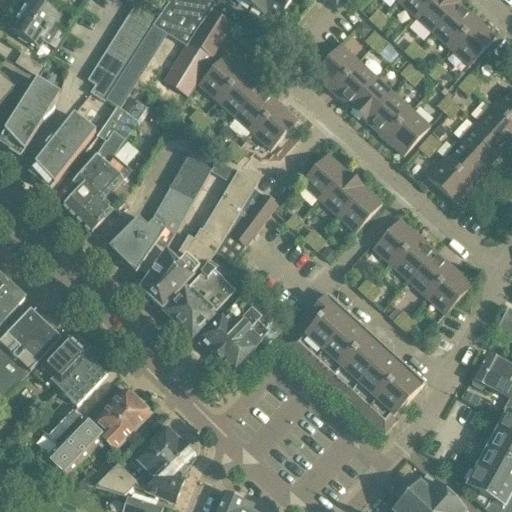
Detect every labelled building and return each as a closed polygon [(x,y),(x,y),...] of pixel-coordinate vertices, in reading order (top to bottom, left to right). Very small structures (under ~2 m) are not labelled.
[(41,6),(31,0),(21,16),(61,41),(66,34),(53,26),(58,18),(54,15),(55,14),(41,5),(41,6)] [(179,18),(166,37),(186,50),(190,45),(210,14),(215,6),(206,0),(170,0),(165,9),(179,18)] [(241,0),(264,16),(267,13),(278,21),(292,0),(241,0)] [(416,21),(434,0),(402,0),(398,5),(416,21)] [(433,37),(461,7),(454,0),(434,0),(416,21),(433,37)] [(451,53),(479,23),(461,7),(433,37),(451,53)] [(134,8),(126,20),(148,34),(151,28),(152,28),(156,21),(134,8)] [(190,45),(212,59),(232,28),(210,14),(190,45)] [(377,28),(385,19),(379,14),(371,22),(377,28)] [(55,51),(61,41),(21,16),(10,33),(20,39),(19,41),(32,49),(33,48),(37,50),(42,42),(55,51)] [(383,34),(391,25),(385,19),(377,28),(383,34)] [(126,20),(119,33),(140,46),(148,34),(126,20)] [(470,70),(482,57),(498,40),(479,23),(451,53),(470,70)] [(364,40),(371,32),(363,25),(355,33),(364,40)] [(167,39),(151,30),(104,104),(120,113),(167,39)] [(119,33),(111,45),(132,59),(140,46),(119,33)] [(372,51),(381,41),(375,35),(366,45),(372,51)] [(378,56),(388,47),(381,41),(372,51),(378,56)] [(411,62),(421,51),(413,44),(403,55),(411,62)] [(111,45),(103,58),(124,71),(132,59),(111,45)] [(184,53),(163,86),(186,101),(212,59),(190,45),(186,50),(184,53)] [(398,57),(388,47),(378,56),(389,66),(398,57)] [(332,94),(359,65),(341,48),(314,77),(332,94)] [(417,68),(427,57),(421,51),(411,62),(417,68)] [(36,79),(42,69),(22,56),(15,66),(36,79)] [(103,58),(95,70),(116,84),(124,71),(103,58)] [(218,104),(245,75),(227,59),(200,87),(218,104)] [(350,110),(377,81),(359,65),(332,94),(350,110)] [(407,84),(417,73),(409,66),(399,77),(407,84)] [(435,84),(445,73),(437,66),(427,77),(435,84)] [(87,83),(95,88),(108,96),(116,84),(95,70),(87,83)] [(413,90),(424,80),(417,73),(407,84),(413,90)] [(0,111),(0,112),(18,91),(0,75),(0,111)] [(236,120),(262,92),(245,75),(218,104),(236,120)] [(473,92),(480,85),(471,77),(465,84),(473,92)] [(368,127),(395,97),(377,81),(350,110),(368,127)] [(42,126),(51,118),(54,113),(52,111),(60,98),(36,83),(0,140),(0,147),(4,150),(6,157),(14,166),(20,160),(42,126)] [(468,98),(473,92),(465,84),(460,90),(468,98)] [(90,96),(104,104),(108,96),(95,88),(90,96)] [(511,127),(511,93),(508,90),(491,109),(511,127)] [(444,91),(441,95),(446,100),(446,99),(449,96),(444,91)] [(253,136),(280,108),(262,92),(236,120),(253,136)] [(385,143),(412,114),(395,97),(368,127),(385,143)] [(450,122),(460,112),(446,99),(446,100),(437,109),(450,122)] [(76,193),(62,208),(75,221),(98,196),(93,191),(96,188),(93,185),(115,162),(127,144),(127,145),(147,114),(135,106),(126,119),(115,111),(96,140),(105,147),(97,159),(70,187),(76,193)] [(272,153),(298,124),(280,108),(253,136),(272,153)] [(505,154),(511,146),(511,127),(491,109),(475,127),(505,154)] [(202,135),(212,124),(198,111),(188,121),(202,135)] [(404,160),(431,131),(412,114),(385,143),(404,160)] [(73,118),(58,138),(48,145),(44,150),(46,152),(26,178),(34,188),(38,184),(49,194),(95,136),(73,118)] [(489,172),(505,154),(475,127),(459,145),(489,172)] [(446,135),(440,129),(433,137),(439,142),(446,135)] [(434,154),(439,148),(430,140),(424,146),(434,154)] [(237,165),(246,156),(233,145),(225,154),(237,165)] [(472,190),(489,172),(459,145),(442,163),(472,190)] [(428,160),(434,154),(424,146),(419,152),(428,160)] [(166,253),(206,182),(192,174),(199,162),(191,154),(189,153),(188,155),(190,156),(171,189),(169,189),(168,190),(170,191),(150,226),(147,230),(138,220),(108,250),(135,277),(141,268),(154,250),(156,246),(166,253)] [(320,204),(346,175),(328,158),(302,187),(320,204)] [(119,185),(128,175),(115,162),(93,185),(96,188),(93,191),(98,196),(75,221),(90,235),(113,211),(101,200),(117,184),(119,185)] [(206,182),(211,173),(199,162),(192,174),(206,182)] [(228,237),(254,190),(257,186),(237,174),(218,163),(211,176),(229,187),(202,232),(200,231),(194,242),(188,238),(180,252),(173,261),(154,250),(141,268),(152,274),(139,292),(163,314),(171,298),(177,303),(188,290),(209,270),(211,266),(216,257),(228,237)] [(455,208),(472,190),(442,163),(426,181),(455,208)] [(337,220),(364,191),(346,175),(320,204),(337,220)] [(234,268),(244,254),(279,208),(254,190),(228,237),(216,257),(234,268)] [(356,237),(382,208),(364,191),(337,220),(356,237)] [(294,232),(302,223),(296,217),(288,226),(294,232)] [(392,269),(418,241),(400,224),(373,253),(392,269)] [(312,248),(320,239),(314,234),(306,243),(312,248)] [(318,254),(326,245),(320,239),(312,248),(318,254)] [(409,286),(436,257),(418,241),(392,269),(409,286)] [(331,266),(338,258),(327,249),(320,257),(331,266)] [(427,302),(453,273),(436,257),(409,286),(427,302)] [(215,275),(215,274),(218,271),(211,266),(209,270),(215,275)] [(215,275),(209,270),(188,290),(177,303),(165,315),(192,340),(235,293),(215,274),(215,275)] [(445,319),(455,308),(472,290),(453,273),(427,302),(445,319)] [(0,296),(8,287),(0,279),(0,296)] [(366,298),(374,288),(369,283),(360,292),(366,298)] [(0,327),(22,305),(24,302),(8,287),(0,296),(0,327)] [(373,304),(381,295),(374,288),(366,298),(373,304)] [(308,361),(349,316),(327,297),(312,314),(314,316),(289,343),(308,361)] [(219,361),(263,317),(244,298),(199,342),(219,361)] [(43,326),(30,314),(0,344),(0,407),(61,343),(59,341),(45,324),(43,326)] [(511,316),(508,314),(499,332),(511,338),(511,316)] [(401,330),(410,321),(404,315),(395,325),(401,330)] [(327,378),(368,334),(349,316),(308,361),(327,378)] [(231,374),(255,350),(261,344),(258,341),(266,334),(264,332),(271,325),(263,317),(219,361),(231,374)] [(408,336),(417,327),(410,321),(401,330),(408,336)] [(346,396),(387,352),(368,334),(327,378),(346,396)] [(59,392),(85,364),(82,362),(84,359),(68,344),(64,347),(34,379),(47,390),(52,385),(59,392)] [(365,413),(406,369),(387,352),(346,396),(365,413)] [(77,409),(107,377),(107,369),(90,353),(84,359),(82,362),(85,364),(59,392),(77,409)] [(478,371),(511,389),(511,371),(486,357),(478,371)] [(384,431),(425,387),(406,369),(365,413),(384,431)] [(511,389),(478,371),(471,382),(472,383),(472,389),(480,393),(485,390),(510,404),(506,411),(511,414),(511,389)] [(107,436),(138,404),(125,392),(90,428),(84,422),(46,461),(66,480),(97,448),(108,437),(107,436)] [(462,401),(475,408),(479,401),(466,394),(462,401)] [(108,459),(120,448),(150,417),(138,404),(107,436),(108,437),(97,448),(108,459)] [(56,448),(80,423),(63,407),(39,432),(56,448)] [(496,430),(500,432),(497,437),(494,442),(481,466),(479,471),(468,490),(475,494),(488,501),(484,508),(488,511),(509,511),(511,507),(511,498),(508,497),(511,488),(511,418),(508,416),(506,420),(502,417),(501,418),(502,419),(496,430)] [(146,473),(176,441),(165,430),(134,461),(146,473)] [(195,459),(177,441),(177,442),(176,441),(146,473),(154,480),(165,472),(182,480),(189,473),(185,469),(195,459)] [(93,472),(84,482),(94,488),(112,472),(106,465),(95,475),(93,472)] [(37,493),(44,475),(22,466),(15,484),(37,493)] [(124,500),(137,486),(118,468),(95,491),(124,500)] [(175,506),(185,482),(182,480),(165,472),(154,480),(143,493),(175,506)] [(396,498),(401,503),(392,511),(465,511),(464,511),(436,487),(437,486),(426,477),(419,485),(418,485),(409,495),(403,490),(396,498)] [(240,511),(244,504),(222,496),(215,511),(240,511)] [(161,511),(128,501),(124,511),(161,511)]
